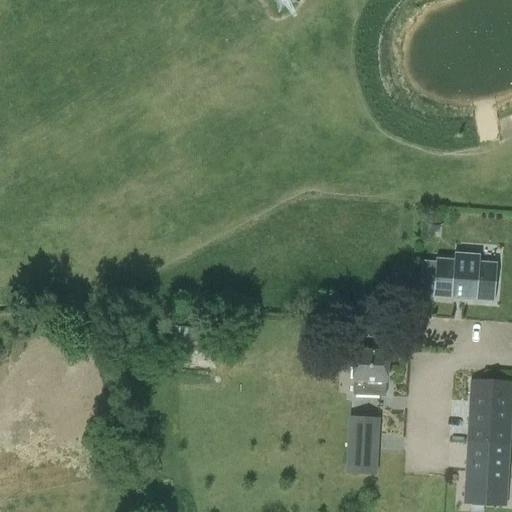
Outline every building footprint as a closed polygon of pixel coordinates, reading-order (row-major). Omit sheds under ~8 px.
[(436,263),(433,302),(493,307),(496,268),(436,263)] [(386,352),(355,351),(354,381),(385,382),(386,352)] [(511,393),(511,389),(472,387),(469,442),(509,444),(511,393)] [(347,473),(377,475),(379,436),(380,422),(350,420),(350,434),(347,473)] [(469,442),(465,497),(505,499),(509,444),(469,442)]
